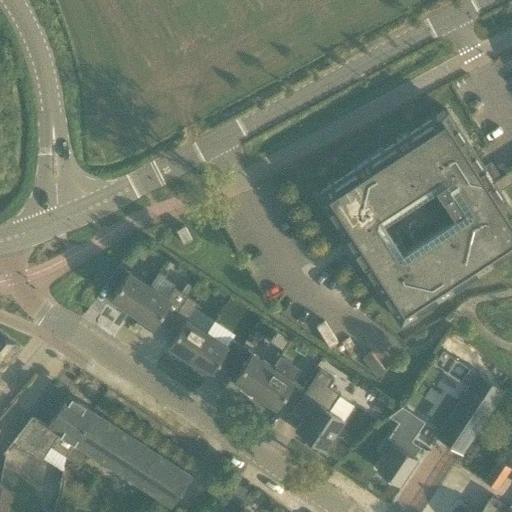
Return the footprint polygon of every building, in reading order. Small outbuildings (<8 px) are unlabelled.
[(511,180),(511,170),(494,182),(446,109),(317,194),(400,322),(511,248),(511,209),(498,189),(511,180)] [(111,298),(132,311),(149,285),(118,264),(106,283),(116,289),(111,298)] [(158,318),(167,324),(186,295),(173,287),(167,296),(149,285),(132,311),(152,325),(158,318)] [(168,345),(189,359),(206,332),(186,319),(197,302),(186,295),(167,324),(177,331),(168,345)] [(0,370),(20,346),(0,329),(0,370)] [(227,346),(206,332),(189,359),(209,373),(216,363),(226,369),(241,346),(231,339),(227,346)] [(241,346),(226,369),(236,376),(234,379),(242,385),(240,389),(251,396),(253,392),(254,393),(272,366),(241,346)] [(434,365),(462,383),(473,366),(445,348),(434,365)] [(303,386),(272,366),(254,393),(256,394),(253,398),(264,405),(266,401),(275,406),(287,388),(297,395),(303,386)] [(334,378),(320,369),(289,414),(301,422),(295,430),(302,434),(303,432),(311,438),(310,440),(324,449),(344,420),(329,410),(340,393),(329,385),(334,378)] [(460,453),(502,392),(486,379),(478,373),(436,436),(460,453)] [(50,446),(65,455),(93,412),(67,394),(48,425),(31,416),(13,440),(42,458),(50,446)] [(376,468),(399,484),(417,457),(414,455),(419,448),(411,443),(418,433),(413,430),(421,419),(401,406),(389,415),(399,421),(388,438),(387,437),(379,450),(386,455),(376,468)] [(190,474),(93,412),(65,455),(79,464),(88,451),(171,505),(190,474)] [(495,490),(511,466),(511,440),(483,481),(495,490)] [(479,511),(511,511),(511,509),(491,495),(479,511)]
